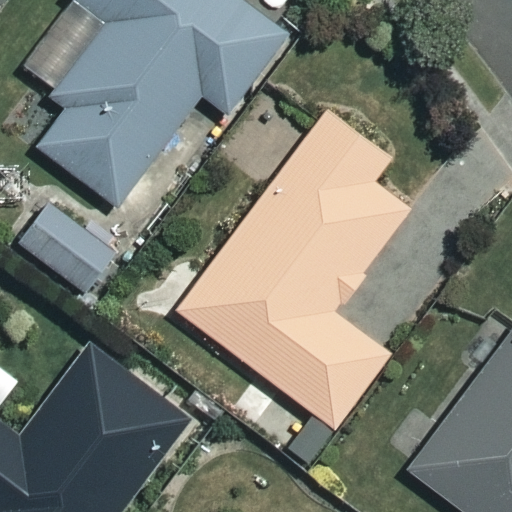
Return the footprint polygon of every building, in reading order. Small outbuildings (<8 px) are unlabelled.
[(300,32),(259,0),(76,0),(77,0),(130,43),(46,150),(122,209),(207,101),(231,120),(300,32)] [(399,162),(335,115),(186,315),(343,432),(397,360),(339,317),(416,213),(380,187),(399,162)] [(126,256),(55,208),(27,249),(98,297),(126,256)] [(24,442),(0,423),(0,511),(129,511),(195,426),(95,349),(24,442)] [(511,511),(511,350),(417,475),(466,511),(511,511)]
